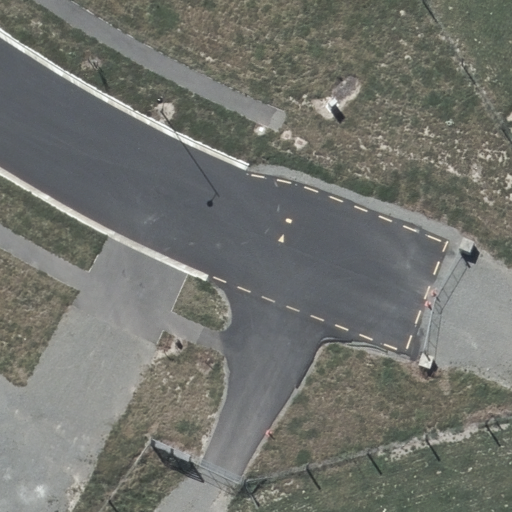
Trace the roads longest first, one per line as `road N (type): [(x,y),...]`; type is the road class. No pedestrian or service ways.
road 1 (residential): [(0,101),(177,212),(386,304)]
road 2 (track): [(295,264),(214,473),(179,511)]
